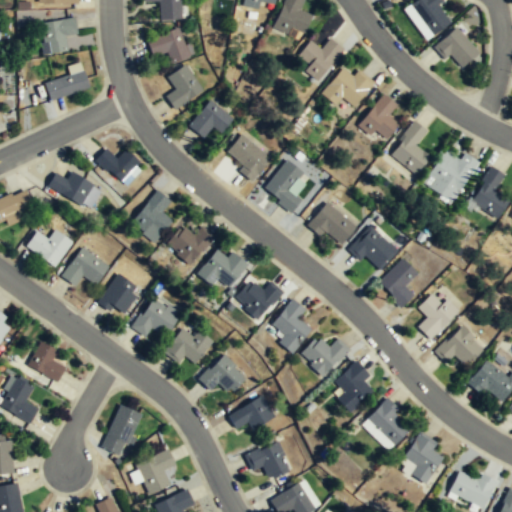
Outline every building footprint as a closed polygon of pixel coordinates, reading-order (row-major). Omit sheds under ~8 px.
[(179,0),(141,0),(142,1),(157,0),(158,20),(169,19),(180,18),(179,0)] [(273,0),(273,4),(258,1),(256,8),(240,5),(241,0),(273,0)] [(282,0),(302,0),(298,9),(310,15),(306,24),(302,33),(288,26),(285,34),(271,26),(276,14),(281,4),(282,0)] [(442,3),(440,0),(416,0),(408,5),(427,37),(448,23),(437,5),(442,3)] [(39,22),(60,19),(60,18),(72,17),(74,25),(75,33),(63,35),(65,50),(56,52),(43,53),(39,22)] [(176,27),(160,33),(160,32),(144,38),(150,56),(163,51),(169,63),(178,60),(187,56),(176,27)] [(456,70),(477,51),(454,27),(434,46),(456,70)] [(342,48),(328,37),(319,47),(309,38),(302,47),(297,54),(308,63),(302,69),(316,79),(324,69),(331,60),(333,60),(342,48)] [(201,89),(187,99),(187,100),(173,109),(168,103),(163,95),(173,88),(165,76),(174,70),(183,63),(201,89)] [(373,81),(360,96),(352,105),(341,96),(334,104),(319,92),(341,66),(351,75),(357,68),(373,81)] [(41,84),(48,102),(88,86),(82,69),(41,84)] [(382,92),(395,104),(387,114),(397,123),(391,130),(385,138),(374,128),(368,135),(356,124),(365,113),(373,104),(372,103),(382,92)] [(219,133),(231,118),(208,99),(197,112),(194,115),(185,125),(201,137),(211,126),(219,133)] [(389,153),(396,144),(400,140),(397,138),(412,119),(419,124),(425,129),(414,143),(428,155),(420,164),(414,173),(389,153)] [(225,150),(231,141),(239,132),(269,156),(260,166),(256,172),(257,173),(250,181),(236,170),(241,164),(225,150)] [(139,164),(124,149),(114,159),(104,149),(93,160),(118,184),(139,164)] [(452,201),(463,183),(478,161),(463,151),(459,158),(456,157),(443,149),(434,163),(427,174),(432,178),(427,186),(450,201),(450,200),(452,201)] [(299,198),(288,189),(302,172),(284,158),(262,187),(276,198),(274,201),(288,212),(299,198)] [(470,199),(476,190),(482,181),(480,179),(489,164),(503,174),(493,189),(508,198),(502,208),(495,218),(474,204),(475,202),(470,199)] [(64,179),(53,173),(45,188),(88,211),(100,189),(68,172),(64,179)] [(24,190),(0,198),(0,225),(19,219),(17,214),(31,209),(24,190)] [(170,202),(155,190),(128,222),(153,242),(170,219),(161,212),(170,202)] [(338,243),(354,225),(325,201),(311,217),(304,224),(318,235),(323,229),(338,243)] [(377,269),(396,250),(387,241),(387,242),(368,224),(345,248),(357,260),(363,254),(377,269)] [(164,244),(188,266),(213,239),(200,227),(192,236),(181,226),(164,244)] [(46,239),(36,231),(24,246),(51,268),(71,244),(53,230),(46,239)] [(59,277),(74,287),(81,277),(94,286),(108,266),(79,247),(59,277)] [(194,272),(200,264),(201,264),(214,248),(225,257),(230,251),(238,257),(246,263),(240,270),(233,278),(226,286),(215,278),(209,285),(194,272)] [(377,280),(389,292),(387,295),(398,307),(412,294),(403,285),(416,272),(408,264),(400,257),(377,280)] [(134,295),(121,313),(111,305),(107,311),(94,301),(116,272),(135,286),(130,292),(134,295)] [(282,291),(269,280),(261,288),(252,281),(249,284),(246,281),(239,289),(232,296),(243,305),(241,308),(255,319),(258,316),(258,315),(268,303),(270,305),(282,291)] [(457,309),(445,298),(440,303),(430,292),(423,299),(415,306),(425,316),(415,325),(421,332),(428,338),(439,327),(457,309)] [(149,327),(159,334),(174,313),(151,297),(130,328),(142,336),(149,327)] [(290,352),(296,345),(296,344),(309,328),(296,317),(303,308),(297,303),(290,297),(282,307),(276,314),(270,323),(282,334),(276,341),(290,352)] [(0,337),(8,327),(1,321),(5,317),(0,313),(0,337)] [(471,338),(481,349),(474,356),(466,364),(462,364),(452,354),(444,362),(431,350),(444,337),(446,339),(458,327),(457,327),(460,324),(473,336),(471,338)] [(176,363),(182,355),(192,363),(211,340),(197,329),(191,335),(180,327),(161,351),(176,363)] [(348,349),(335,337),(327,345),(319,337),(315,341),(312,337),(305,345),(298,352),(309,362),(307,364),(320,376),(324,372),(323,371),(334,360),(336,362),(348,349)] [(51,360),(56,350),(38,341),(25,365),(55,382),(64,366),(51,360)] [(243,378),(231,390),(228,387),(224,391),(216,382),(208,390),(201,384),(195,378),(206,366),(208,368),(213,362),(222,353),(234,365),(232,367),(243,378)] [(500,401),(507,392),(511,385),(511,370),(506,376),(485,358),(478,368),(466,382),(478,393),(482,389),(484,391),(486,389),(500,401)] [(348,412),(355,405),(355,404),(371,390),(362,380),(368,375),(361,367),(354,359),(347,365),(348,366),(340,372),(332,380),(342,391),(335,397),(348,412)] [(32,387),(12,377),(0,399),(0,409),(29,424),(37,409),(24,402),(32,387)] [(273,415),(261,423),(250,429),(245,421),(234,428),(229,422),(226,415),(248,401),(261,394),(273,415)] [(392,445),(398,437),(406,428),(394,416),(395,415),(393,412),(397,408),(385,396),(378,403),(379,403),(365,417),(392,445)] [(139,413),(117,405),(100,449),(121,457),(139,413)] [(423,484),(429,476),(429,475),(441,456),(430,449),(435,442),(418,430),(410,443),(407,447),(401,456),(414,465),(408,473),(423,484)] [(8,435),(0,435),(0,474),(11,474),(8,435)] [(288,470),(272,478),(269,474),(265,476),(260,465),(250,470),(242,454),(256,447),(258,449),(277,440),(284,454),(281,456),(288,470)] [(146,496),(169,487),(163,470),(173,466),(167,451),(133,464),(146,496)] [(482,510),(495,481),(479,474),(476,480),(457,472),(447,495),(482,510)] [(306,511),(313,508),(297,481),(288,487),(267,500),(274,511),(281,511),(289,508),(291,511),(306,511)] [(0,511),(21,511),(16,484),(0,486),(0,511)] [(511,511),(511,490),(505,488),(496,511),(511,511)] [(156,511),(181,511),(181,510),(193,505),(187,491),(153,505),(156,511)] [(96,511),(117,511),(111,498),(93,505),(96,511)]
